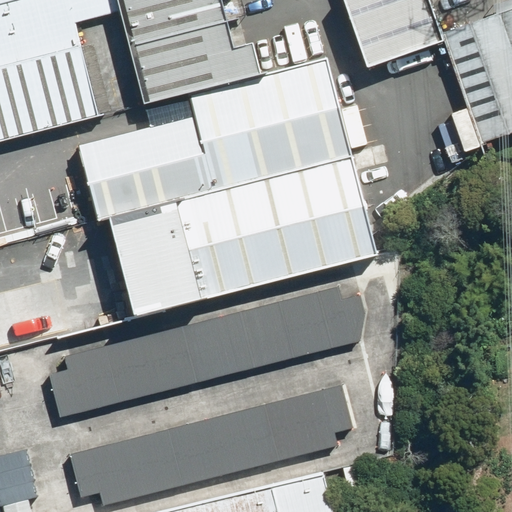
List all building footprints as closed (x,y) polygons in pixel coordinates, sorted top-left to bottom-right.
[(66,0),(0,0),(0,142),(98,117),(88,80),(66,0)] [(126,0),(152,107),(270,78),(261,52),(239,58),(225,1),(227,0),(126,0)] [(447,39),(432,0),(351,0),(373,64),(447,39)] [(511,62),(501,27),(445,44),(480,156),(511,145),(511,62)] [(121,221),(350,164),(327,72),(187,106),(191,120),(78,148),(98,226),(121,221)] [(374,261),(350,164),(121,221),(145,317),(374,261)] [(42,369),(56,426),(362,351),(347,294),(42,369)] [(68,463),(80,511),(118,511),(347,456),(332,398),(68,463)] [(330,511),(324,485),(272,498),(275,511),(330,511)] [(275,511),(272,498),(214,511),(275,511)] [(29,511),(27,500),(0,507),(0,511),(29,511)]
